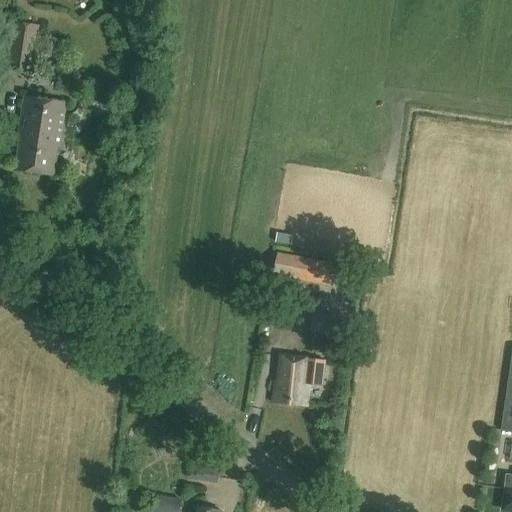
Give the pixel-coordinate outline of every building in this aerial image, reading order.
[(31,75),(40,26),(14,22),(6,71),(31,75)] [(53,175),(58,145),(60,145),(66,103),(24,97),(18,137),(20,138),(15,170),(53,175)] [(335,264),(301,258),(296,280),(331,286),(335,264)] [(348,318),(313,312),(310,331),(344,337),(348,318)] [(275,380),(273,402),(307,405),(309,383),(307,383),(310,358),(281,354),(279,380),(275,380)] [(511,354),(501,431),(511,432),(511,354)] [(511,511),(511,489),(506,488),(503,509),(511,510),(511,511)] [(156,496),(153,511),(178,511),(181,499),(156,496)]
